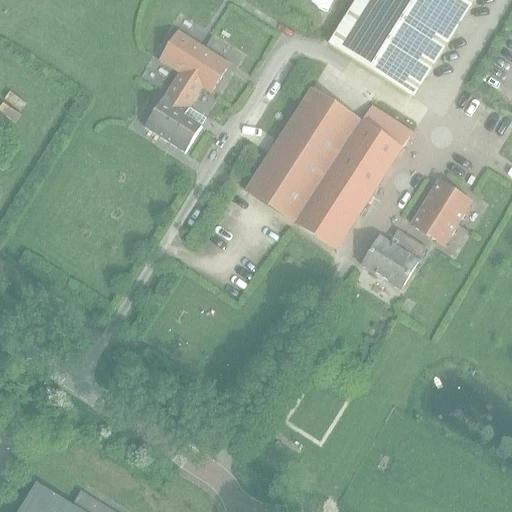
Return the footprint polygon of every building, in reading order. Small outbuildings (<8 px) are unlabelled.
[(413,98),(475,0),(356,0),(328,45),(413,98)] [(166,94),(144,128),(185,154),(201,128),(184,117),(189,109),(202,88),(210,94),(229,65),(178,33),(160,62),(179,74),(166,94)] [(310,91),(245,192),(336,251),(412,133),(371,107),(360,124),(310,91)] [(443,247),(471,204),(437,183),(410,227),(443,247)] [(400,291),(426,249),(404,236),(396,248),(380,238),(362,267),(400,291)] [(112,511),(81,492),(72,507),(36,485),(19,511),(112,511)]
